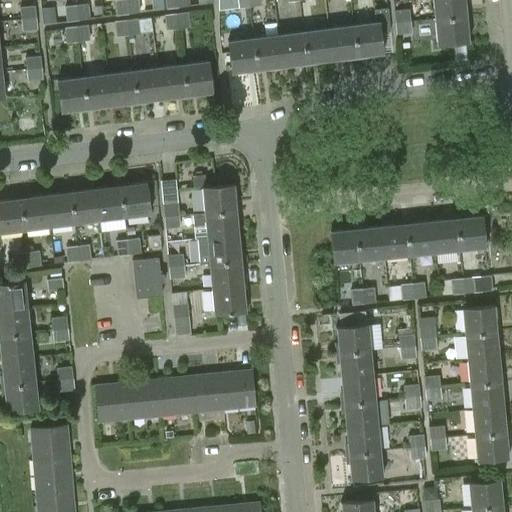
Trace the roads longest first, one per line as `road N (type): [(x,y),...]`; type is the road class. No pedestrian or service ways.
road 1 (residential): [(279,334),(87,356),(80,372),(89,471),(103,482),(210,471),(224,453),(291,446)]
road 2 (residential): [(0,162),(215,135),(261,137)]
road 3 (residential): [(261,137),(287,119),(372,92),(511,80)]
road 4 (residential): [(268,209),(511,189)]
road 5 (residential): [(279,334),(268,209)]
